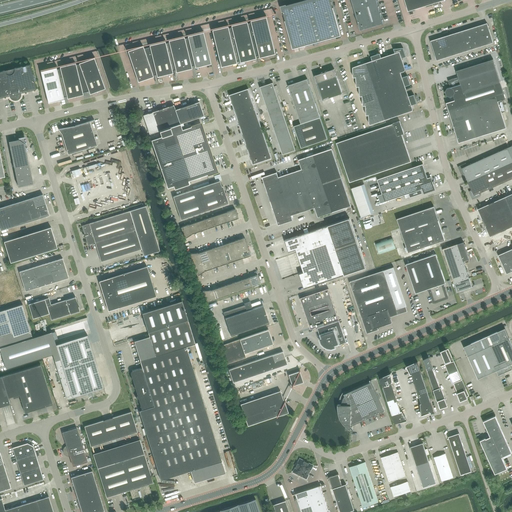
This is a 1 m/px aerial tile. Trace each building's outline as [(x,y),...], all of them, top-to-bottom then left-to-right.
[(333,8),(332,8),(330,0),(305,0),(286,5),(285,5),(281,6),(282,11),(283,11),(285,21),(293,49),(341,36),(333,8)] [(351,0),(360,30),(383,23),(376,0),(351,0)] [(404,0),(408,11),(409,11),(409,12),(415,10),(415,9),(426,6),(426,7),(432,5),(433,4),(433,5),(439,3),(438,2),(444,0),(404,0)] [(231,25),(231,28),(228,28),(228,26),(212,30),(221,67),(237,63),(236,61),(239,60),(240,62),(256,58),(255,57),(258,56),(259,58),(275,54),(266,17),(250,21),(251,23),(247,24),(247,22),(231,25)] [(436,60),(453,55),(493,43),(487,23),(430,41),(436,60)] [(150,47),(144,49),(143,46),(128,51),(138,82),(153,77),(153,76),(156,75),(157,77),(173,73),(172,71),(175,70),(176,72),(192,68),(191,67),(195,66),(195,68),(211,64),(203,32),(187,36),(188,38),(184,39),(184,37),(168,41),(169,43),(165,44),(165,41),(149,45),(150,47)] [(356,77),(356,86),(357,87),(358,87),(359,86),(359,95),(359,96),(360,96),(361,96),(362,96),(363,105),(363,106),(364,106),(365,105),(366,114),(366,115),(367,115),(368,115),(369,124),(369,125),(370,125),(412,111),(412,110),(413,110),(413,109),(411,105),(417,103),(414,94),(408,96),(405,86),(410,84),(407,75),(402,77),(400,72),(403,71),(404,71),(405,70),(405,69),(405,68),(402,58),(406,57),(403,48),(393,49),(395,53),(381,58),(380,53),(371,56),(372,61),(353,67),(353,68),(352,68),(353,76),(353,77),(354,77),(355,77),(356,77)] [(75,63),(40,71),(48,103),(64,99),(63,97),(67,97),(67,98),(83,95),(83,93),(89,91),(90,94),(105,89),(94,58),(79,63),(79,64),(76,65),(75,63)] [(447,88),(445,92),(446,95),(449,97),(453,96),(455,93),(462,90),(463,94),(500,82),(493,59),(456,71),(458,77),(451,79),(449,83),(450,87),(447,88)] [(4,71),(0,71),(0,97),(10,95),(11,96),(11,97),(12,98),(13,99),(14,99),(15,99),(16,99),(17,99),(18,98),(19,98),(19,97),(20,96),(20,95),(20,94),(20,93),(36,89),(30,64),(14,68),(14,70),(14,71),(14,72),(13,73),(12,74),(11,74),(10,75),(9,75),(8,75),(7,74),(6,74),(5,73),(5,72),(4,71)] [(323,72),(321,72),(321,73),(314,76),(323,100),(343,93),(334,69),(327,71),(327,70),(325,71),(325,72),(323,73),(323,72)] [(301,124),(294,126),(301,148),(328,139),(307,79),(288,85),(301,124)] [(454,100),(446,103),(448,110),(458,143),(478,137),(487,134),(497,131),(506,128),(498,101),(505,99),(500,82),(463,94),(462,90),(455,93),(453,96),(454,100)] [(273,83),(266,85),(260,87),(283,154),(296,150),(273,83)] [(229,95),(253,164),(272,158),(248,89),(229,95)] [(199,102),(175,110),(174,105),(143,115),(149,134),(159,131),(161,137),(151,140),(167,188),(173,186),(174,189),(189,184),(188,181),(217,171),(200,123),(182,129),(180,124),(204,116),(199,102)] [(74,126),(58,129),(62,134),(68,154),(97,145),(89,121),(74,126)] [(336,143),(350,182),(411,161),(402,134),(403,134),(404,134),(400,121),(393,123),(393,124),(336,143)] [(9,141),(18,186),(33,183),(24,141),(22,139),(9,141)] [(460,169),(461,172),(462,174),(464,173),(468,182),(472,191),(470,192),(472,196),(473,196),(474,196),(475,197),(479,195),(479,193),(511,178),(511,158),(507,148),(466,166),(465,164),(461,166),(461,167),(461,168),(460,169)] [(262,177),(278,225),(293,220),(291,215),(315,207),(318,217),(332,212),(331,207),(342,203),(344,208),(351,206),(332,149),(313,155),(298,160),(302,169),(278,177),(277,172),(262,177)] [(112,160),(107,158),(106,160),(112,162),(113,159),(119,161),(118,164),(120,165),(122,159),(113,157),(112,160)] [(428,179),(423,164),(377,179),(385,201),(409,193),(410,197),(422,193),(421,189),(423,188),(424,192),(434,189),(433,185),(434,185),(433,181),(432,182),(430,178),(428,179)] [(80,168),(71,171),(73,177),(82,174),(80,168)] [(222,186),(220,181),(173,196),(181,220),(229,203),(223,186),(222,186)] [(362,215),(373,212),(365,186),(368,186),(367,182),(353,186),(362,215)] [(511,193),(505,197),(478,209),(482,219),(483,219),(484,223),(486,226),(485,226),(490,237),(511,226),(511,193)] [(0,207),(0,228),(1,231),(49,215),(43,194),(0,207)] [(155,235),(146,206),(82,226),(88,245),(95,243),(101,262),(142,249),(139,240),(155,235)] [(434,206),(397,219),(408,252),(445,240),(434,206)] [(194,233),(230,221),(238,218),(235,209),(181,227),(184,237),(185,239),(194,233)] [(304,288),(366,267),(349,218),(285,240),(286,244),(287,246),(287,248),(289,252),(297,249),(298,252),(302,251),(308,270),(299,273),(304,288)] [(51,227),(4,241),(11,263),(57,248),(51,227)] [(190,254),(190,255),(197,275),(197,276),(206,270),(251,255),(245,237),(200,253),(190,254)] [(392,238),(376,244),(379,254),(396,248),(392,238)] [(458,244),(443,249),(454,283),(456,288),(457,291),(461,290),(463,289),(466,288),(468,288),(472,286),(471,283),(469,278),(470,278),(470,277),(469,278),(466,269),(467,269),(466,269),(464,261),(469,259),(463,242),(458,244)] [(511,271),(511,248),(498,255),(506,274),(511,271)] [(415,293),(429,288),(434,302),(447,297),(443,284),(446,283),(436,254),(406,264),(415,293)] [(63,258),(19,272),(25,291),(69,278),(63,258)] [(156,296),(147,266),(99,281),(108,311),(156,296)] [(392,322),(390,316),(398,313),(398,314),(399,314),(398,313),(407,310),(407,311),(406,306),(407,306),(394,267),(350,282),(367,333),(374,331),(373,329),(392,322)] [(213,290),(211,290),(202,291),(203,292),(206,302),(260,284),(257,275),(213,290)] [(317,327),(320,336),(321,335),(322,339),(320,340),(321,343),(324,346),(328,348),(332,349),(336,347),(335,345),(338,344),(338,345),(347,342),(339,320),(328,288),(300,298),(311,329),(317,327)] [(49,313),(51,320),(80,311),(76,297),(47,306),(45,299),(29,304),(33,318),(49,313)] [(22,304),(0,311),(0,336),(12,332),(14,337),(31,332),(22,304)] [(269,323),(263,305),(225,318),(231,336),(269,323)] [(498,375),(511,368),(510,364),(511,363),(511,344),(509,337),(505,328),(464,347),(468,356),(467,356),(468,356),(478,379),(496,371),(498,375)] [(273,344),(268,330),(220,346),(227,364),(246,357),(244,353),(273,344)] [(104,388),(87,335),(56,345),(60,359),(55,361),(67,399),(104,388)] [(139,411),(161,480),(222,461),(186,346),(140,361),(142,368),(131,371),(130,373),(132,377),(131,378),(132,379),(135,387),(134,388),(135,389),(137,395),(137,396),(136,398),(138,399),(138,398),(140,405),(140,406),(141,407),(142,410),(139,411)] [(446,364),(449,374),(453,383),(460,401),(468,398),(467,396),(469,396),(448,349),(441,352),(446,364)] [(233,382),(287,364),(283,351),(229,369),(233,382)] [(423,360),(427,372),(439,408),(447,406),(444,398),(444,397),(440,388),(429,358),(423,360)] [(411,373),(422,405),(421,405),(422,415),(434,411),(418,362),(407,367),(410,373),(411,373)] [(41,364),(2,376),(0,376),(0,422),(0,423),(0,421),(0,406),(10,403),(8,398),(13,396),(14,398),(20,396),(25,413),(53,404),(41,364)] [(289,375),(292,385),(292,386),(293,385),(302,382),(299,372),(300,371),(299,371),(299,372),(289,375)] [(401,413),(391,381),(392,380),(391,374),(380,379),(395,424),(407,420),(402,412),(401,413)] [(338,404),(337,405),(337,406),(337,408),(338,409),(338,410),(338,411),(338,412),(338,414),(339,415),(339,417),(340,418),(340,420),(341,421),(342,422),(343,424),(344,425),(345,426),(345,430),(350,430),(353,431),(350,430),(350,426),(384,411),(371,382),(344,394),(344,396),(343,398),(343,399),(342,401),(342,403),(341,405),(338,405),(338,404)] [(280,391),(240,404),(247,425),(277,416),(278,415),(287,412),(284,402),(285,401),(284,401),(284,402),(280,391)] [(495,474),(507,469),(502,457),(511,453),(495,416),(483,421),(490,437),(486,439),(486,438),(480,440),(495,474)] [(87,462),(76,427),(63,432),(67,445),(66,446),(65,446),(64,447),(64,448),(63,449),(63,450),(63,451),(63,452),(63,453),(64,453),(64,454),(65,455),(66,455),(66,456),(67,456),(68,456),(69,456),(70,456),(73,467),(87,462)] [(459,433),(448,437),(461,475),(472,471),(459,433)] [(27,443),(13,448),(24,485),(43,479),(33,446),(27,443)] [(410,447),(421,480),(422,484),(423,487),(436,483),(435,480),(423,443),(410,447)] [(104,449),(96,451),(99,465),(117,461),(116,456),(111,458),(110,452),(106,452),(107,456),(106,456),(104,449)] [(0,491),(11,488),(3,463),(0,452),(0,491)] [(406,476),(403,466),(398,452),(381,458),(389,482),(406,476)] [(445,453),(434,457),(442,481),(453,477),(445,453)] [(153,483),(144,454),(97,468),(106,497),(129,490),(132,499),(141,496),(142,497),(144,498),(147,497),(148,495),(148,494),(151,493),(149,484),(153,483)] [(293,472),(306,478),(313,466),(300,459),(293,472)] [(363,507),(378,502),(365,462),(350,467),(363,507)] [(99,511),(104,510),(92,471),(79,475),(75,476),(71,477),(75,489),(76,495),(80,505),(81,511),(99,511)] [(508,472),(497,477),(500,482),(511,477),(508,472)] [(338,474),(329,477),(340,511),(347,511),(354,510),(346,484),(342,485),(338,474)] [(391,487),(394,497),(411,491),(408,482),(391,487)] [(329,511),(320,485),(296,493),(301,511),(329,511)] [(53,511),(49,496),(17,506),(5,510),(2,498),(0,498),(0,511),(53,511)] [(259,511),(255,499),(215,511),(259,511)] [(285,501),(285,500),(272,505),(273,505),(275,511),(288,511),(285,501)]
